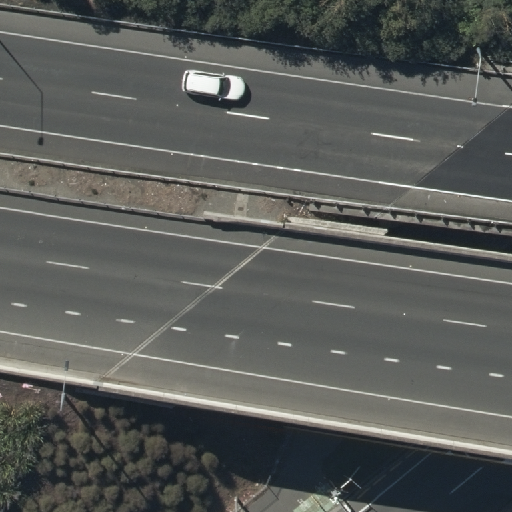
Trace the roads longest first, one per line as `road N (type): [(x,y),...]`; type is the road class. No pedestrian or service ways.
road 1 (motorway): [(0,75),(511,151)]
road 2 (motorway): [(511,325),(0,250)]
